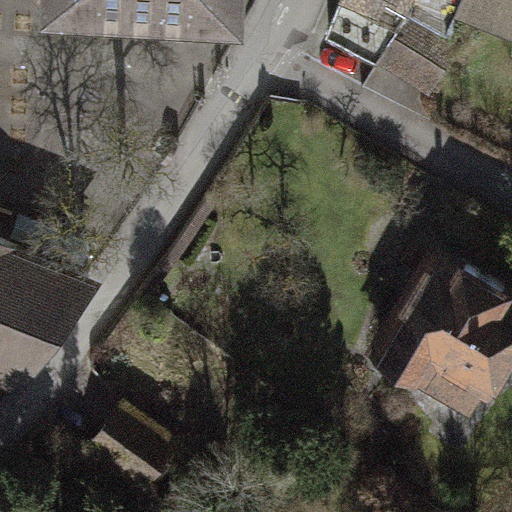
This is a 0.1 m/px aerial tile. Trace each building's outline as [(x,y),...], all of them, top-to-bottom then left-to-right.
[(392,43),(408,0),(346,0),(338,22),(392,43)] [(420,0),(467,18),(472,0),(420,0)] [(511,0),(479,0),(511,13),(511,0)] [(417,11),(387,60),(438,91),(469,43),(417,11)] [(108,266),(0,221),(0,365),(28,377),(108,266)] [(434,387),(483,415),(511,364),(511,271),(473,249),(466,263),(437,247),(410,294),(404,291),(373,345),(437,381),(434,387)] [(191,435),(130,392),(97,438),(158,481),(191,435)]
